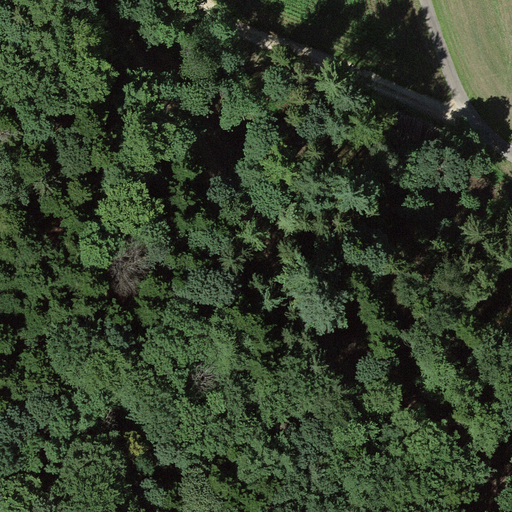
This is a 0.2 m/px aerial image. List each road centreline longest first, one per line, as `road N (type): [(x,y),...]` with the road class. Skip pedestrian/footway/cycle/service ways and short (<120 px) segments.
road 1 (track): [(357,393),(247,210),(89,0)]
road 2 (track): [(202,0),(268,40),(468,123)]
road 3 (track): [(511,491),(357,393)]
road 4 (residential): [(426,0),(468,123),(511,150)]
